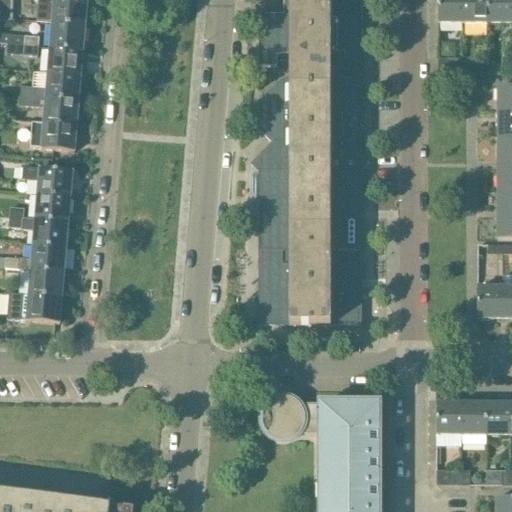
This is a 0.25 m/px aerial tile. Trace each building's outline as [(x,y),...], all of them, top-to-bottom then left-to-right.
[(12,0),(0,0),(0,23),(12,23),(12,0)] [(53,26),(86,29),(88,3),(55,0),(39,0),(37,24),(53,26)] [(259,68),(278,68),(278,56),(289,56),(289,81),(284,81),(284,93),(362,93),(362,2),(331,2),(330,0),(289,0),(289,2),(284,2),(284,16),(259,16),(259,68)] [(464,27),(463,0),(438,0),(439,27),(464,27)] [(488,0),(463,0),(464,27),(488,27),(488,0)] [(511,27),(511,0),(488,0),(488,27),(511,27)] [(84,54),(86,29),(53,26),(51,51),(84,54)] [(0,46),(25,49),(39,50),(40,40),(0,36),(0,46)] [(39,50),(25,49),(24,59),(38,60),(39,50)] [(48,76),(82,80),(84,54),(51,51),(48,76)] [(463,62),(455,62),(439,62),(439,77),(463,77),(463,62)] [(463,77),(473,77),(473,62),(463,62),(463,77)] [(503,77),(511,77),(511,62),(503,62),(503,77)] [(35,101),(80,105),(82,80),(48,76),(47,91),(22,89),(21,99),(35,101)] [(499,116),(511,116),(511,89),(499,89),(499,116)] [(362,233),(362,172),(325,172),(325,161),(362,161),(362,93),(284,93),(272,93),(259,105),(259,132),(273,145),(284,145),(284,152),(286,152),(286,163),(268,163),(259,172),(259,233),(362,233)] [(77,130),(80,105),(35,101),(21,99),(20,109),(45,111),(44,126),(44,127),(77,130)] [(511,116),(499,116),(499,141),(511,141),(511,116)] [(32,125),(30,151),(75,155),(77,130),(44,127),(44,126),(32,125)] [(511,141),(499,141),(499,167),(511,166),(511,141)] [(511,166),(499,167),(499,191),(511,191),(511,166)] [(39,184),(38,198),(72,201),(74,175),(22,171),(21,182),(39,184)] [(499,216),(511,215),(511,191),(499,191),(499,216)] [(70,226),(72,201),(38,198),(36,223),(70,226)] [(11,221),(25,222),(25,212),(11,211),(11,221)] [(511,215),(499,216),(498,242),(511,242),(511,215)] [(23,234),(35,235),(34,249),(67,252),(70,226),(36,223),(25,222),(11,221),(10,231),(23,233),(23,234)] [(331,266),(331,252),(362,252),(362,233),(259,233),(258,328),(362,327),(362,266),(331,266)] [(32,274),(65,277),(67,252),(34,249),(33,262),(21,261),(21,263),(0,260),(0,271),(7,272),(20,273),(32,274)] [(489,258),(504,259),(504,249),(489,249),(489,258)] [(30,299),(63,302),(65,277),(32,274),(30,299)] [(503,323),(503,291),(479,291),(478,291),(478,323),(503,323)] [(511,291),(503,291),(503,323),(511,323),(511,291)] [(63,302),(30,299),(9,298),(7,323),(61,328),(63,302)] [(320,437),(319,511),(379,511),(380,407),(284,407),(284,399),(279,399),(274,401),(270,403),(266,407),(268,407),(269,407),(270,409),(273,413),(274,418),(275,423),(274,427),(273,430),(271,432),(268,436),(268,435),(266,436),(268,438),(272,441),(276,443),(279,444),(284,444),(289,443),(291,442),(296,440),(299,437),(320,437)] [(438,439),(463,439),(463,407),(438,407),(438,439)] [(487,407),(463,407),(463,439),(487,439),(487,407)] [(487,439),(511,439),(511,407),(487,407),(487,439)] [(437,488),(453,489),(453,473),(437,473),(437,488)] [(470,473),(453,473),(453,489),(470,488),(470,473)] [(502,489),(510,489),(511,474),(502,474),(502,489)] [(0,511),(121,511),(110,510),(110,509),(108,509),(108,510),(0,495),(0,511)] [(511,511),(511,500),(496,500),(496,511),(511,511)]
